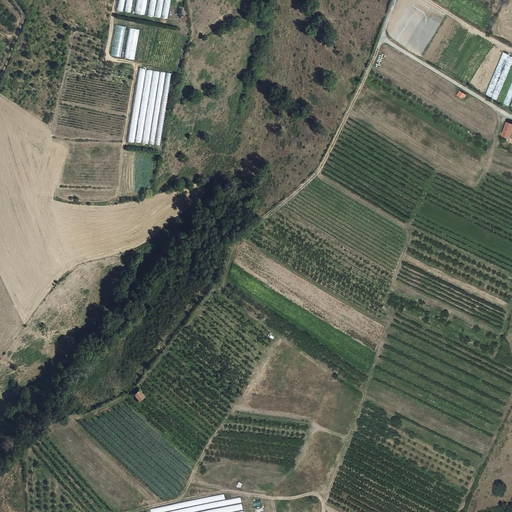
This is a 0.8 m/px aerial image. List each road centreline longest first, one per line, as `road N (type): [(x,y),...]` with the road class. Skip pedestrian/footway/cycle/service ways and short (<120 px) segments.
road 1 (track): [(383,37),(318,171),(232,249),(219,291),(276,341),(231,413)]
road 2 (track): [(320,497),(349,441),(409,237),(403,225),(317,172)]
road 3 (track): [(116,0),(107,50),(136,65),(118,195)]
road 4 (track): [(127,511),(228,490),(318,494),(323,511)]
road 5 (unclassified): [(393,0),(385,40),(511,116)]
